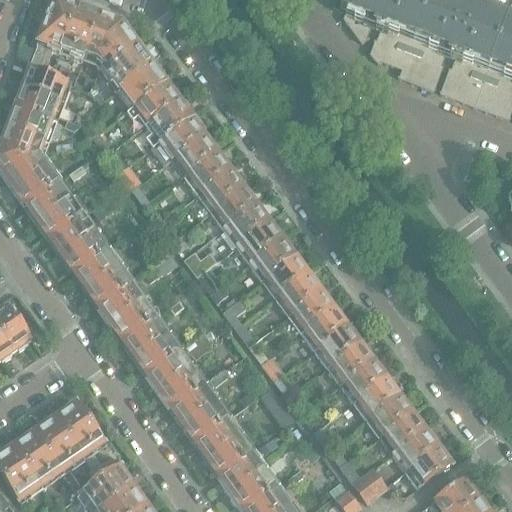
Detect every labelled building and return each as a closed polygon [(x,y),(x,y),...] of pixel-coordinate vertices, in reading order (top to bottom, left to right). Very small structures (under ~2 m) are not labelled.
[(67,6),(66,3),(59,0),(55,2),(55,1),(44,28),(41,30),(38,37),(40,41),(37,47),(39,48),(33,64),(17,58),(15,62),(31,68),(31,69),(45,74),(51,56),(59,59),(60,56),(78,10),(67,6)] [(377,28),(387,0),(344,0),(339,13),(346,16),(343,24),(361,47),(366,43),(373,27),(377,28)] [(408,59),(430,0),(387,0),(377,28),(381,30),(375,46),(385,50),(390,52),(396,54),(401,56),(407,58),(408,59)] [(451,56),(469,11),(439,0),(430,0),(408,59),(418,63),(430,67),(440,71),(446,54),(451,56)] [(90,15),(89,12),(81,9),(78,10),(60,56),(70,59),(69,62),(82,68),(84,61),(101,19),(90,15)] [(482,87),(506,26),(469,11),(451,56),(457,59),(451,75),(460,79),(471,83),(482,87)] [(113,23),(112,21),(103,18),(101,19),(84,61),(98,66),(99,68),(98,71),(99,73),(105,68),(122,28),(120,26),(113,23)] [(511,27),(506,26),(482,87),(494,92),(505,96),(511,98),(511,27)] [(133,39),(129,38),(122,28),(105,68),(109,66),(112,70),(139,50),(137,49),(138,46),(133,39)] [(382,56),(385,50),(375,46),(372,52),(382,56)] [(147,58),(144,58),(139,50),(112,70),(109,66),(105,68),(99,73),(109,86),(107,87),(115,97),(116,96),(118,97),(153,71),(151,68),(152,65),(147,58)] [(384,67),(390,52),(385,50),(382,56),(379,65),(384,67)] [(379,65),(382,56),(372,52),(369,59),(376,67),(379,65)] [(390,69),(396,54),(390,52),(384,67),(390,69)] [(395,71),(401,56),(396,54),(390,69),(395,71)] [(407,58),(401,56),(395,71),(401,74),(407,58)] [(409,86),(418,63),(408,59),(407,58),(401,74),(398,82),(409,86)] [(424,83),(427,75),(430,67),(418,63),(409,86),(421,91),(424,83)] [(438,80),(442,72),(440,71),(430,67),(427,75),(438,80)] [(161,78),(158,77),(153,71),(118,97),(131,113),(133,115),(167,89),(166,87),(166,84),(161,78)] [(53,127),(68,88),(29,73),(26,80),(24,79),(19,92),(21,93),(19,99),(17,98),(13,108),(15,109),(14,112),(53,127)] [(75,86),(78,78),(68,75),(65,82),(75,86)] [(435,88),(438,80),(427,75),(424,83),(435,88)] [(457,87),(460,79),(451,75),(449,75),(446,82),(457,87)] [(462,107),(471,83),(460,79),(457,87),(454,94),(451,103),(462,107)] [(93,89),(95,84),(86,80),(83,87),(92,90),(91,91),(90,93),(90,95),(91,97),(94,90),(93,89)] [(454,94),(457,87),(446,82),(443,90),(454,94)] [(432,96),(435,88),(424,83),(421,91),(432,96)] [(473,111),(482,87),(471,83),(462,107),(473,111)] [(484,115),(494,92),(482,87),(473,111),(484,115)] [(176,94),(172,95),(167,89),(133,115),(131,113),(127,116),(133,124),(138,120),(147,131),(180,106),(179,105),(181,101),(176,94)] [(100,108),(104,104),(94,90),(91,97),(100,108)] [(451,103),(454,94),(443,90),(440,98),(451,103)] [(501,104),(505,96),(494,92),(484,115),(495,119),(498,112),(501,104)] [(511,107),(511,98),(505,96),(501,104),(511,107)] [(510,116),(511,110),(511,107),(501,104),(498,112),(510,116)] [(180,106),(146,132),(151,139),(146,143),(154,152),(161,147),(193,123),(187,115),(189,112),(185,106),(181,107),(180,106)] [(62,130),(53,127),(14,112),(12,118),(9,117),(5,130),(7,131),(4,138),(2,137),(0,142),(0,166),(40,159),(48,139),(57,143),(62,130)] [(507,124),(510,116),(498,112),(495,119),(507,124)] [(93,114),(87,117),(91,124),(97,121),(93,114)] [(154,152),(150,155),(163,172),(171,166),(185,155),(185,153),(189,150),(192,150),(204,141),(202,139),(203,136),(193,123),(161,147),(154,152)] [(72,135),(80,129),(65,124),(62,132),(72,135)] [(105,150),(107,149),(99,138),(93,143),(107,161),(111,158),(110,156),(105,150)] [(185,155),(171,166),(185,184),(198,174),(199,171),(203,168),(206,168),(217,160),(215,156),(216,154),(211,147),(208,147),(204,141),(192,150),(189,150),(185,153),(185,155)] [(83,158),(91,152),(87,146),(79,152),(83,158)] [(55,158),(71,155),(70,148),(54,151),(55,158)] [(126,173),(125,172),(112,154),(110,156),(111,158),(107,161),(118,177),(117,178),(118,178),(126,173)] [(60,187),(59,186),(40,159),(0,166),(0,174),(5,181),(3,182),(10,191),(11,191),(14,195),(13,196),(22,209),(23,208),(26,211),(60,187)] [(198,174),(185,184),(198,202),(212,191),(212,189),(216,186),(219,186),(230,177),(228,174),(228,170),(224,165),(221,164),(217,160),(206,168),(203,168),(199,171),(198,174)] [(137,190),(139,188),(126,171),(125,172),(126,173),(118,178),(130,195),(131,194),(132,195),(138,190),(137,190)] [(72,186),(84,178),(80,172),(68,181),(72,186)] [(212,191),(198,202),(211,219),(224,208),(225,206),(229,203),(232,203),(243,194),(241,192),(241,188),(237,182),(234,182),(230,177),(219,186),(216,186),(212,189),(212,191)] [(50,245),(84,221),(60,187),(26,211),(29,215),(27,216),(34,225),(35,224),(39,229),(37,230),(46,242),(47,241),(50,245)] [(149,208),(151,207),(138,190),(132,195),(145,213),(146,213),(150,209),(149,208)] [(224,208),(211,219),(223,236),(224,236),(237,226),(238,223),(242,220),(245,220),(256,212),(254,209),(254,206),(250,199),(247,199),(243,194),(232,203),(229,203),(225,206),(224,208)] [(100,221),(112,213),(106,205),(95,213),(100,221)] [(157,232),(164,227),(150,209),(146,213),(145,213),(144,214),(157,232)] [(237,226),(224,236),(227,241),(237,254),(251,243),(251,241),(255,238),(258,238),(269,230),(267,226),(267,223),(263,217),(260,216),(256,212),(245,220),(242,220),(238,223),(237,226)] [(73,277),(107,253),(84,221),(50,245),(53,249),(51,250),(58,259),(59,258),(63,263),(61,264),(70,276),(71,275),(73,277)] [(177,244),(176,243),(164,227),(157,232),(170,249),(177,244)] [(251,243),(237,254),(250,271),(264,261),(264,258),(268,255),(271,255),(282,247),(280,244),(281,240),(276,234),(272,234),(269,230),(258,238),(255,238),(251,241),(251,243)] [(123,253),(134,245),(129,239),(118,246),(123,253)] [(177,258),(185,252),(177,242),(176,243),(177,244),(170,249),(177,258)] [(264,261),(250,271),(262,288),(276,278),(277,275),(281,272),(283,272),(295,264),(293,260),(293,257),(289,252),(286,251),(282,247),(271,255),(268,255),(264,258),(264,261)] [(132,288),(108,255),(107,253),(73,277),(77,283),(75,284),(82,293),(83,292),(87,297),(86,298),(94,310),(95,309),(98,312),(132,288)] [(203,276),(205,275),(192,257),(182,265),(196,284),(204,278),(203,276)] [(171,260),(153,273),(158,280),(169,276),(177,269),(171,260)] [(276,278),(262,288),(276,306),(290,296),(290,293),(294,290),(297,290),(309,281),(306,278),(307,275),(302,269),(299,268),(295,264),(283,272),(281,272),(277,275),(276,278)] [(151,274),(144,280),(149,287),(157,281),(151,274)] [(218,295),(216,293),(204,278),(196,284),(209,301),(218,295)] [(290,296),(276,306),(288,323),(302,313),(303,310),(307,307),(310,307),(321,299),(319,296),(319,293),(315,286),(312,286),(309,281),(297,290),(294,290),(290,293),(290,296)] [(122,346),(156,322),(132,288),(98,312),(101,317),(100,318),(106,326),(107,325),(111,331),(110,331),(118,343),(119,343),(122,346)] [(214,309),(228,298),(221,289),(216,293),(218,295),(209,301),(214,309)] [(302,313),(288,323),(302,341),(316,330),(316,328),(320,325),(323,325),(334,316),(332,313),(333,310),(328,304),(325,303),(321,299),(310,307),(307,307),(303,310),(302,313)] [(179,306),(169,313),(173,319),(183,312),(179,306)] [(239,306),(222,319),(235,337),(242,331),(241,331),(234,321),(245,313),(239,306)] [(27,348),(30,345),(7,311),(0,316),(0,365),(2,367),(12,361),(10,359),(17,354),(18,356),(28,349),(27,348)] [(316,330),(302,341),(315,358),(329,348),(329,345),(333,342),(336,342),(347,334),(345,331),(346,327),(341,321),(338,321),(334,316),(323,325),(320,325),(316,328),(316,330)] [(156,322),(122,346),(125,350),(124,352),(131,361),(132,360),(135,365),(134,366),(143,378),(144,377),(146,380),(180,356),(156,322)] [(242,331),(235,337),(248,353),(255,348),(253,347),(244,334),(242,331)] [(329,348),(315,358),(327,375),(341,365),(342,362),(346,359),(348,359),(360,351),(358,348),(358,344),(354,339),(351,338),(347,334),(336,342),(333,342),(329,345),(329,348)] [(206,337),(180,356),(184,363),(186,361),(192,368),(199,361),(208,356),(206,354),(209,353),(206,348),(208,347),(213,343),(208,336),(206,337)] [(255,348),(248,353),(261,371),(268,366),(255,348)] [(341,365),(327,375),(340,392),(354,382),(355,379),(359,376),(361,376),(373,368),(371,365),(371,362),(367,356),(363,355),(360,351),(348,359),(346,359),(342,362),(341,365)] [(180,356),(146,380),(149,385),(148,386),(155,395),(156,394),(159,399),(158,400),(167,412),(168,411),(170,413),(203,389),(180,356)] [(268,366),(261,371),(274,388),(275,388),(281,383),(279,382),(268,366)] [(354,382),(340,392),(353,410),(367,399),(368,397),(372,394),(375,394),(386,386),(384,383),(384,379),(380,373),(377,373),(373,368),(361,376),(359,376),(355,379),(354,382)] [(214,391),(229,379),(225,374),(209,385),(214,391)] [(281,383),(275,388),(279,394),(287,404),(294,399),(282,383),(281,383)] [(367,399),(353,410),(366,427),(380,417),(381,414),(385,411),(387,411),(399,403),(397,400),(397,397),(392,390),(389,390),(386,386),(375,394),(372,394),(368,397),(367,399)] [(203,389),(170,413),(173,418),(172,420),(178,429),(180,427),(183,432),(181,433),(191,446),(192,445),(195,448),(228,425),(203,389)] [(248,399),(239,405),(244,412),(253,406),(248,399)] [(276,401),(269,406),(277,416),(284,411),(276,401)] [(380,417),(366,427),(379,444),(393,433),(393,430),(397,427),(400,428),(411,419),(410,417),(411,414),(406,408),(402,407),(399,403),(387,411),(385,411),(381,414),(380,417)] [(91,455),(104,447),(76,408),(74,409),(73,408),(64,415),(64,416),(55,422),(82,462),(91,455)] [(393,433),(379,444),(391,460),(405,450),(405,447),(409,444),(412,444),(423,436),(423,435),(424,432),(419,425),(416,425),(411,419),(400,428),(397,427),(393,430),(393,433)] [(61,476),(82,462),(55,422),(53,423),(52,422),(42,429),(43,430),(34,436),(61,476)] [(228,425),(195,448),(197,452),(196,453),(202,462),(203,461),(207,466),(206,467),(215,479),(216,478),(219,483),(252,459),(228,425)] [(320,435),(313,440),(326,457),(332,452),(333,452),(320,435)] [(40,490),(61,476),(34,436),(32,438),(31,437),(21,443),(23,445),(13,451),(40,490)] [(405,450),(391,460),(405,478),(419,468),(419,465),(423,462),(426,462),(437,454),(436,452),(437,449),(432,443),(429,442),(423,436),(412,444),(409,444),(405,447),(405,450)] [(277,450),(273,444),(261,453),(265,458),(277,450)] [(0,478),(19,505),(40,490),(13,451),(11,452),(10,451),(0,458),(1,459),(0,460),(0,478)] [(332,452),(326,457),(339,474),(345,469),(332,452)] [(419,468),(405,478),(416,494),(417,495),(450,470),(449,470),(450,466),(445,460),(442,459),(437,454),(426,462),(423,462),(419,465),(419,468)] [(101,468),(91,455),(82,462),(92,475),(101,468)] [(252,459),(219,483),(221,486),(219,487),(226,496),(227,495),(231,500),(229,501),(237,511),(249,511),(276,493),(252,459)] [(92,475),(89,477),(96,487),(117,472),(110,462),(101,468),(92,475)] [(345,469),(339,474),(350,490),(359,483),(347,468),(345,469)] [(96,487),(80,499),(89,511),(105,511),(133,492),(127,483),(128,482),(121,472),(119,473),(119,472),(117,472),(96,487)] [(71,489),(78,485),(69,473),(63,477),(71,489)] [(375,498),(385,490),(373,474),(363,481),(363,482),(375,498)] [(299,477),(288,485),(291,490),(302,482),(299,477)] [(363,482),(353,488),(352,489),(364,505),(375,498),(363,482)] [(464,486),(430,510),(431,511),(470,511),(479,506),(476,503),(477,500),(472,494),(469,493),(464,486)] [(393,487),(386,492),(391,498),(398,494),(393,487)] [(340,488),(329,496),(336,506),(341,502),(347,498),(340,488)] [(133,492),(105,511),(147,511),(140,502),(142,501),(135,491),(134,493),(133,492)] [(289,511),(276,493),(249,511),(289,511)] [(0,511),(5,511),(9,509),(0,495),(0,511)] [(356,511),(359,511),(358,510),(348,497),(347,498),(341,502),(336,506),(340,511),(356,511)] [(59,500),(51,506),(54,511),(61,511),(65,509),(59,500)]
